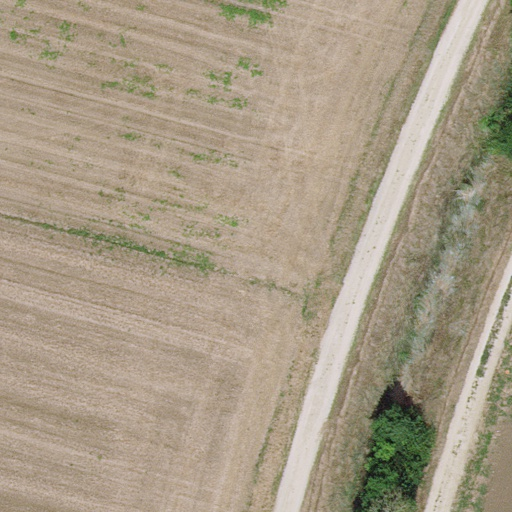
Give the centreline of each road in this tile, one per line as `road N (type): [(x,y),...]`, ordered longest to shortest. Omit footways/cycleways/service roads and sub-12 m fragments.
road 1 (track): [(280,511),(321,343),(464,0)]
road 2 (track): [(432,511),(511,282)]
